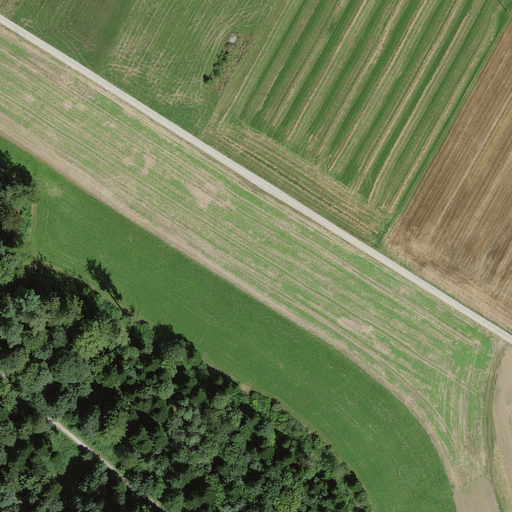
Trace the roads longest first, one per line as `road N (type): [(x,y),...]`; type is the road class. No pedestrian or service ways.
road 1 (track): [(0,31),(511,346)]
road 2 (track): [(0,371),(47,423),(162,511)]
